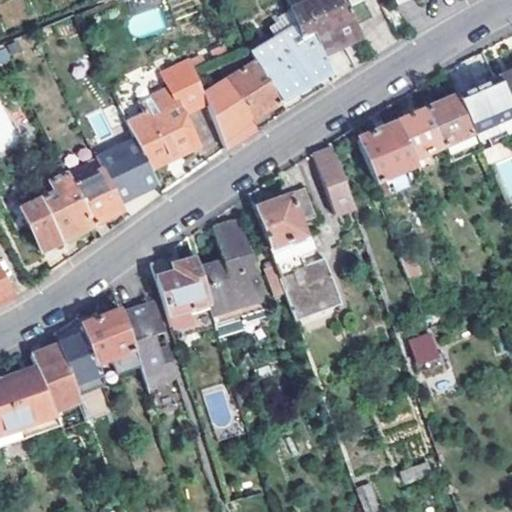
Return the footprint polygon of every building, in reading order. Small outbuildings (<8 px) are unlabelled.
[(343,0),(311,0),(289,9),(291,13),(300,38),(313,33),(323,55),(361,36),(348,9),(343,0)] [(343,0),(348,9),(366,0),(343,0)] [(282,103),(330,73),(323,55),(313,33),(300,38),(291,13),(271,20),(276,33),(246,44),(249,54),(255,63),(282,103)] [(165,70),(179,102),(185,116),(208,106),(201,88),(190,60),(165,70)] [(282,103),(255,63),(201,88),(208,106),(226,150),(258,130),(253,121),(282,103)] [(511,69),(496,77),(511,113),(511,69)] [(456,96),(473,133),(511,114),(511,113),(496,77),(456,96)] [(424,111),(442,148),(473,133),(456,96),(424,111)] [(179,102),(128,125),(135,140),(150,170),(199,148),(185,116),(179,102)] [(424,111),(397,124),(414,161),(442,148),(424,111)] [(414,161),(397,124),(357,143),(375,187),(417,168),(414,161)] [(115,131),(122,146),(135,140),(128,125),(115,131)] [(96,159),(117,203),(156,184),(150,170),(135,140),(122,146),(96,159)] [(354,215),(334,155),(313,164),(337,222),(354,215)] [(511,158),(496,164),(507,197),(511,194),(511,158)] [(65,175),(90,227),(121,211),(117,203),(96,159),(65,174),(65,175)] [(90,227),(65,175),(43,185),(47,194),(16,209),(37,255),(91,229),(90,227)] [(289,200),(254,212),(291,313),(337,297),(324,261),(304,268),(299,256),(313,250),(303,224),(314,219),(304,191),(287,196),(289,200)] [(223,266),(198,274),(208,306),(220,344),(243,336),(239,324),(268,315),(240,226),(213,234),(223,266)] [(408,243),(396,247),(404,268),(415,264),(408,243)] [(186,313),(208,306),(198,274),(193,259),(172,266),(174,273),(154,279),(167,319),(186,313)] [(0,303),(15,296),(7,282),(0,269),(0,303)] [(291,313),(294,321),(339,303),(337,297),(291,313)] [(136,306),(120,312),(133,351),(139,368),(140,371),(154,365),(159,379),(176,372),(167,345),(158,349),(153,333),(163,330),(153,299),(136,306)] [(133,351),(120,312),(80,328),(84,337),(95,366),(133,351)] [(167,319),(170,327),(188,321),(186,313),(167,319)] [(406,340),(416,366),(441,357),(431,331),(406,340)] [(84,337),(58,347),(71,382),(73,387),(99,377),(95,366),(84,337)] [(30,358),(36,373),(43,393),(71,382),(58,347),(30,358)] [(133,351),(95,366),(99,377),(101,382),(139,368),(133,351)] [(154,365),(140,371),(145,385),(159,379),(154,365)] [(0,391),(0,448),(58,429),(51,411),(43,393),(36,373),(1,384),(3,390),(0,391)] [(51,411),(78,401),(73,387),(71,382),(43,393),(51,411)] [(428,463),(399,469),(402,482),(431,475),(428,463)] [(368,485),(356,489),(364,511),(370,511),(377,510),(368,485)]
